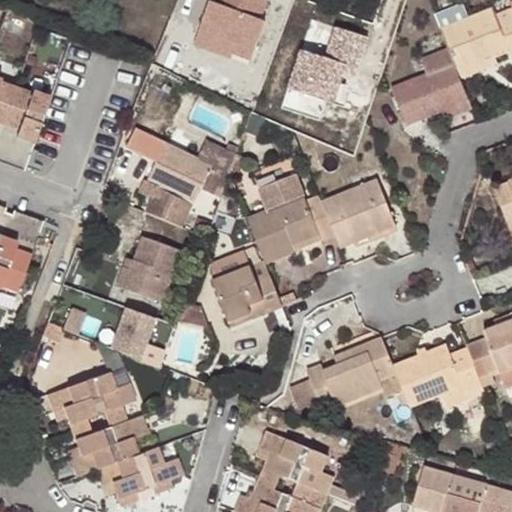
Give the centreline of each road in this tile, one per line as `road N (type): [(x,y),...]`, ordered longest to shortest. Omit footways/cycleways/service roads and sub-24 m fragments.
road 1 (residential): [(0,175),(54,196),(105,70)]
road 2 (residential): [(365,281),(380,323),(463,293),(444,249)]
road 3 (residential): [(511,124),(470,140),(444,249)]
